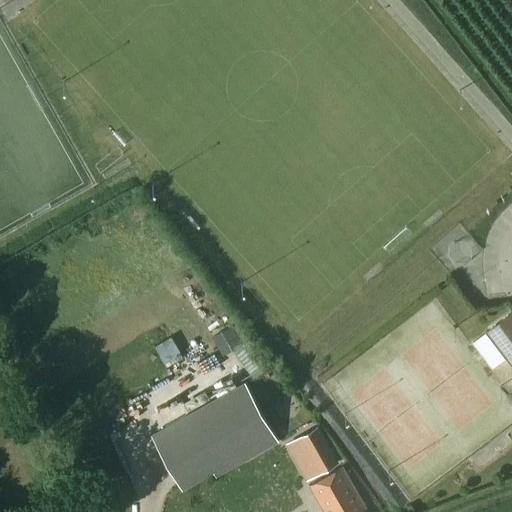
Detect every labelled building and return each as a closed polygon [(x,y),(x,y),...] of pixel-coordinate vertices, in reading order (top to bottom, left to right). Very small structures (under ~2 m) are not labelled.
[(123,405),(224,344),(203,309),(100,368),(123,405)] [(511,312),(487,331),(511,363),(511,312)] [(244,384),(154,435),(184,488),(244,454),(247,459),(277,442),(244,384)] [(317,428),(299,438),(319,473),(337,463),(317,428)] [(343,466),(310,485),(325,511),(366,511),(364,508),(366,507),(343,466)]
